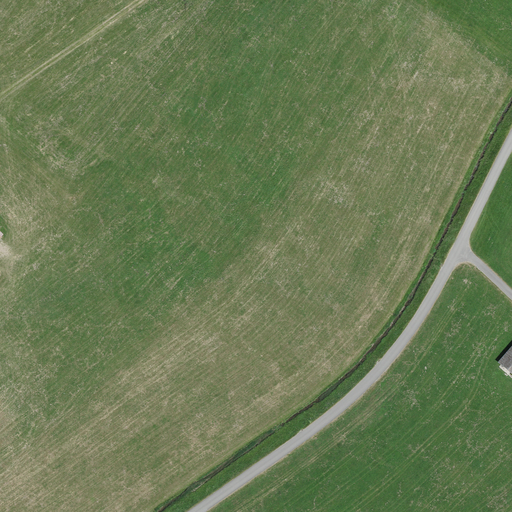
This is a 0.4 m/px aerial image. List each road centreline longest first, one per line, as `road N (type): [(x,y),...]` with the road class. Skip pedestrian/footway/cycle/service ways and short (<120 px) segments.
road 1 (unclassified): [(195,511),(319,424),(378,370),(459,247)]
road 2 (track): [(5,89),(140,0)]
